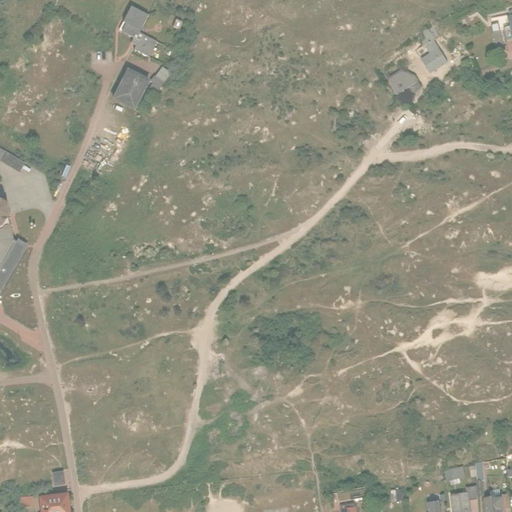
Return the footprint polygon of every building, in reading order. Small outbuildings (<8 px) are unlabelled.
[(118,27),(139,39),(142,34),(152,16),(130,4),(118,27)] [(180,29),(183,21),(177,19),(175,27),(180,29)] [(498,26),(486,30),(492,48),(504,44),(498,26)] [(158,43),(142,34),(139,39),(134,48),(150,56),(158,43)] [(452,64),(439,41),(415,56),(429,78),(452,64)] [(126,67),(109,99),(136,113),(153,81),(126,67)] [(158,75),(166,81),(171,73),(163,68),(158,75)] [(409,73),(389,85),(397,98),(418,86),(409,73)] [(0,147),(0,162),(19,173),(26,162),(0,147)] [(0,290),(25,248),(9,239),(6,216),(0,208),(0,290)] [(445,470),(446,481),(465,478),(463,468),(445,470)] [(56,483),(67,482),(66,469),(54,470),(56,483)] [(473,511),(471,499),(482,498),(480,485),(467,487),(467,491),(452,493),(454,511),(473,511)] [(367,497),(365,486),(338,491),(340,502),(367,497)] [(393,501),(405,500),(405,489),(392,490),(393,501)] [(71,511),(70,491),(42,493),(43,511),(71,511)] [(502,511),(500,494),(486,496),(487,511),(502,511)] [(21,496),(21,507),(35,506),(35,496),(21,496)] [(444,511),(443,501),(429,503),(430,511),(444,511)]
